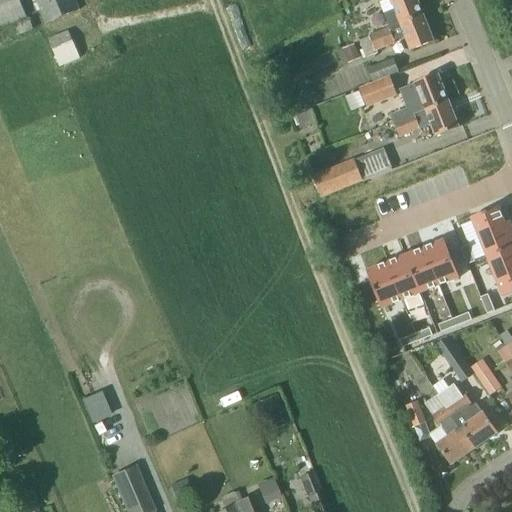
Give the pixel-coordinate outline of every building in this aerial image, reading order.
[(0,0),(0,29),(27,18),(18,0),(0,0)] [(37,0),(47,24),(79,11),(74,0),(37,0)] [(384,16),(390,29),(401,25),(424,16),(417,0),(391,0),(396,12),(384,16)] [(390,29),(394,41),(406,37),(411,51),(434,43),(424,16),(401,25),(390,29)] [(14,25),(19,36),(34,30),(29,19),(14,25)] [(380,33),(385,47),(395,43),(394,41),(390,29),(380,33)] [(49,39),(60,67),(79,59),(67,31),(49,39)] [(380,33),(370,37),(370,38),(375,51),(385,47),(380,33)] [(370,38),(370,37),(358,42),(364,58),(376,53),(375,51),(370,38)] [(354,45),(343,50),(348,63),(359,58),(354,45)] [(366,69),(372,83),(388,77),(397,74),(392,60),(366,69)] [(392,116),(395,122),(405,118),(448,102),(438,75),(416,83),(416,85),(401,90),(409,109),(392,116)] [(372,83),(357,89),(362,103),(364,108),(396,96),(388,77),(372,83)] [(362,103),(357,89),(343,94),(348,108),(362,103)] [(405,118),(410,132),(431,124),(436,137),(459,129),(448,102),(405,118)] [(410,132),(405,118),(395,122),(400,136),(410,132)] [(471,214),(494,206),(473,148),(451,156),(471,214)] [(314,175),(323,199),(362,183),(353,159),(314,175)] [(345,217),(375,200),(368,186),(338,203),(345,217)] [(436,221),(459,214),(455,201),(432,207),(436,221)] [(498,207),(470,219),(485,258),(511,247),(511,228),(509,222),(505,224),(498,207)] [(443,240),(422,249),(438,288),(459,279),(443,240)] [(467,246),(460,249),(467,266),(474,263),(467,246)] [(511,247),(485,258),(501,298),(511,293),(511,247)] [(422,249),(404,256),(420,295),(438,288),(422,249)] [(404,256),(387,263),(402,302),(420,295),(404,256)] [(387,263),(365,271),(381,310),(402,302),(387,263)] [(488,297),(480,299),(487,316),(494,313),(488,297)] [(468,315),(452,322),(455,329),(471,322),(468,315)] [(452,322),(438,327),(441,334),(455,329),(452,322)] [(429,331),(416,336),(419,343),(432,338),(429,331)] [(416,336),(399,343),(402,350),(419,343),(416,336)] [(463,385),(475,376),(473,373),(471,370),(451,341),(438,350),(463,385)] [(473,373),(475,376),(478,380),(490,372),(485,365),(476,371),(473,373)] [(445,406),(474,449),(498,433),(484,413),(482,415),(476,405),(468,410),(466,407),(468,405),(454,384),(435,397),(442,407),(445,406)] [(99,394),(81,401),(91,424),(108,417),(99,394)] [(280,408),(276,398),(254,407),(259,417),(280,408)] [(405,406),(412,427),(425,422),(417,402),(405,406)] [(474,449),(445,406),(442,407),(431,415),(439,429),(435,432),(430,435),(437,445),(450,465),(474,449)] [(16,442),(0,448),(0,461),(20,453),(16,442)] [(134,468),(112,478),(126,511),(148,511),(152,511),(134,468)] [(299,477),(313,511),(330,511),(322,492),(313,471),(299,477)] [(279,496),(272,479),(257,485),(264,502),(279,496)] [(169,488),(174,500),(192,492),(186,480),(169,488)] [(20,509),(34,503),(30,491),(15,497),(20,509)] [(239,500),(243,511),(260,511),(253,495),(239,500)] [(267,504),(268,511),(290,511),(287,498),(267,504)] [(37,511),(34,503),(20,509),(21,511),(37,511)]
